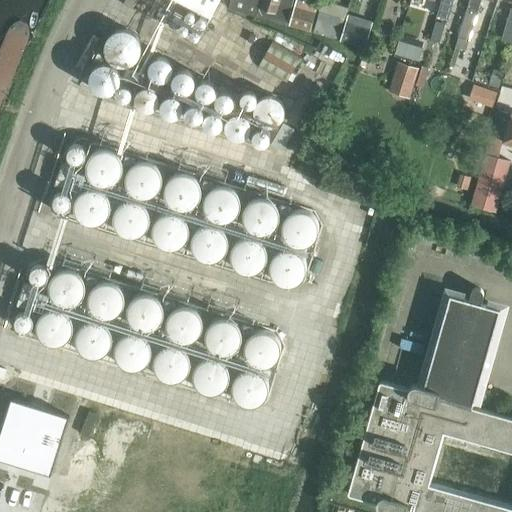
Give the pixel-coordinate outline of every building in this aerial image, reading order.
[(179,0),(211,16),(218,0),(179,0)] [(231,0),(230,7),(256,13),(258,14),(261,0),(231,0)] [(261,0),(258,14),(287,24),(293,0),(261,0)] [(446,17),(451,1),(454,2),(454,0),(441,0),(437,14),(446,17)] [(458,36),(469,39),(477,14),(481,0),(489,0),(493,1),(493,0),(469,0),(466,11),(458,36)] [(301,2),(293,26),(309,31),(317,7),(301,2)] [(511,7),(511,8),(501,40),(511,43),(511,7)] [(187,9),(184,11),(183,14),(185,17),(189,18),(192,16),(193,12),(191,9),(187,9)] [(313,31),(327,36),(333,17),(319,12),(313,31)] [(223,36),(244,46),(255,25),(234,14),(223,36)] [(339,39),(363,47),(371,22),(347,14),(339,39)] [(200,15),(197,18),(196,21),(198,24),(202,25),(205,23),(205,19),(203,16),(200,15)] [(172,16),(169,18),(168,22),(170,25),(174,26),(177,24),(178,20),(176,17),(172,16)] [(182,23),(179,25),(179,28),(181,31),(184,32),(187,30),(188,26),(186,23),(182,23)] [(108,35),(105,43),(105,51),(108,59),(115,64),(123,65),(131,63),(138,58),(141,51),(141,42),(137,35),(131,30),(123,28),(114,30),(108,35)] [(193,28),(190,31),(189,34),(191,37),(195,38),(198,36),(198,32),(196,29),(193,28)] [(402,35),(395,55),(419,62),(425,43),(402,35)] [(286,84),(301,56),(273,40),(257,68),(286,84)] [(149,64),(148,70),(150,74),(153,78),(161,80),(166,79),(171,74),(172,67),(171,61),(164,56),(158,56),(152,58),(149,64)] [(90,71),(89,80),(93,88),(101,92),(110,92),(117,86),(120,78),(118,70),(112,63),(104,61),(96,64),(90,71)] [(410,98),(419,67),(398,61),(388,91),(410,98)] [(416,85),(422,87),(428,67),(422,65),(416,85)] [(173,75),(172,81),(175,87),(179,90),(185,91),(191,89),(194,84),(195,79),(193,73),(189,69),(183,68),(177,71),(173,75)] [(503,73),(494,70),(489,85),(498,88),(503,73)] [(197,87),(197,92),(199,96),(203,98),(208,98),(212,96),(214,92),(215,88),(213,84),(210,81),(206,80),(202,81),(198,83),(197,87)] [(114,92),(115,96),(117,100),(121,102),(125,102),(129,100),(132,97),(133,93),(131,88),(128,85),(124,84),(120,85),(116,88),(114,92)] [(473,85),(469,96),(492,104),(496,93),(473,85)] [(135,94),(135,101),(136,105),(139,109),(147,110),(152,109),(157,104),(158,97),(157,91),(151,86),(144,86),(138,89),(135,94)] [(239,97),(240,101),(242,105),(246,107),(250,107),(254,105),(257,102),(258,97),(256,93),(253,90),(249,89),(245,90),(241,93),(239,97)] [(215,99),(216,103),(218,107),(222,109),(226,109),(230,107),(233,103),(234,99),(232,95),(229,92),(225,91),(221,92),(217,94),(215,99)] [(160,100),(159,107),(161,111),(164,115),(172,116),(177,116),(182,110),(183,103),(182,97),(175,93),(169,93),(163,95),(160,100)] [(255,104),(254,113),(258,121),(266,125),(274,125),(282,120),(285,112),(283,103),(277,97),(269,95),(260,98),(255,104)] [(185,108),(186,113),(188,116),(192,118),(196,119),(200,117),(203,113),(203,109),(202,105),(199,102),(195,100),(190,101),(187,104),(185,108)] [(204,118),(204,123),(207,126),(211,129),(215,129),(219,127),(222,123),(222,119),(221,115),(218,112),(213,111),(209,111),(206,114),(204,118)] [(511,112),(511,113),(511,114),(500,111),(494,130),(506,134),(504,140),(511,143),(511,112)] [(226,121),(226,128),(227,132),(231,136),(238,138),(243,137),(249,131),(250,124),(248,119),(242,114),(235,114),(229,116),(226,121)] [(252,135),(252,139),(255,143),(259,145),(263,146),(267,144),(270,140),(270,136),(269,132),(266,129),(262,127),(257,128),(254,131),(252,135)] [(67,151),(67,156),(70,159),(73,162),(78,162),(82,160),(84,156),(85,152),(84,148),(80,145),(76,144),(72,144),(68,147),(67,151)] [(89,155),(85,162),(85,171),(89,178),(96,183),(104,185),(112,183),(118,178),(122,170),(122,162),(118,154),(111,149),(103,148),(95,150),(89,155)] [(485,153),(472,203),(497,210),(509,159),(485,153)] [(127,167),(124,174),(124,183),(128,190),(134,195),(143,197),(151,195),(157,190),(160,182),(160,174),(157,166),(150,161),(142,160),(134,162),(127,167)] [(167,179),(164,187),(164,195),(168,202),(174,207),(182,209),(190,207),(197,202),(200,194),(200,186),(196,179),(190,174),(182,172),(174,174),(167,179)] [(467,187),(470,177),(461,174),(458,185),(467,187)] [(206,191),(203,199),(203,207),(207,214),(213,219),(222,221),(230,219),(236,214),(239,206),(239,198),(236,191),(229,186),(221,184),(213,186),(206,191)] [(77,194),(73,202),(73,210),(77,217),(84,222),(92,224),(100,222),(106,217),(110,209),(110,201),(106,194),(99,188),(91,187),(83,189),(77,194)] [(52,200),(53,204),(55,208),(59,210),(63,210),(67,208),(70,205),(70,200),(69,196),(66,193),(62,192),(57,193),(54,196),(52,200)] [(244,205),(241,212),(242,220),(245,227),(251,231),(259,233),(266,232),(273,228),(277,221),(278,214),(276,206),(271,201),(264,197),(257,197),(250,200),(244,205)] [(115,206),(112,214),(112,222),(116,230),(122,235),(130,236),(138,234),(145,229),(148,222),(148,213),(144,206),(138,201),(130,199),(122,201),(115,206)] [(285,216),(281,224),(281,232),(285,239),(292,244),(300,246),(308,244),(314,239),(318,231),(318,223),(314,216),(307,210),(299,209),(291,211),(285,216)] [(154,218),(151,226),(151,234),(155,241),(161,246),(169,248),(177,246),(184,241),(187,233),(187,225),(183,218),(177,213),(169,211),(161,213),(154,218)] [(194,231),(191,238),(191,246),(194,253),(200,258),(207,260),(215,260),(221,256),(226,249),(227,242),(226,234),(221,228),(215,224),(207,223),(199,226),(194,231)] [(232,243),(229,250),(229,258),(232,265),(238,270),(246,273),(253,272),(260,268),(264,261),(266,254),(264,246),(260,240),(253,236),(245,236),(238,238),(232,243)] [(272,256),(269,263),(269,272),(273,279),(279,284),(287,286),(295,284),(302,279),(305,271),(305,263),(301,255),(295,250),(287,249),(279,251),(272,256)] [(29,272),(30,276),(32,280),(36,282),(40,282),(44,281),(47,277),(48,273),(46,268),(43,265),(39,264),(34,265),(31,268),(29,272)] [(52,275),(48,283),(48,291),(52,298),(59,303),(67,305),(75,303),(81,298),(85,290),(84,282),(81,275),(74,270),(66,268),(58,270),(52,275)] [(90,287),(87,295),(87,303),(91,310),(97,315),(105,317),(114,315),(120,310),(123,302),(123,294),(120,286),(113,281),(105,280),(97,282),(90,287)] [(474,288),(473,289),(472,291),(468,300),(450,295),(433,353),(424,387),(420,386),(417,385),(415,385),(413,385),(411,386),(409,387),(382,380),(380,382),(349,490),(351,494),(377,501),(377,502),(376,503),(380,509),(389,511),(391,505),(415,511),(511,511),(511,415),(471,404),(500,309),(481,304),(484,294),(484,292),(484,291),(483,289),(480,288),(478,287),(475,287),(474,288)] [(130,299),(127,307),(127,315),(131,323),(137,328),(145,329),(153,327),(160,322),(163,315),(163,306),(159,299),(153,294),(145,292),(137,294),(130,299)] [(169,311),(166,319),(166,327),(170,334),(176,340),(184,341),(193,339),(199,334),(202,326),(202,318),(199,311),(192,306),(184,304),(176,306),(169,311)] [(40,314),(36,322),(36,330),(40,337),(47,342),(55,344),(63,342),(69,337),(73,329),(73,321),(69,314),(62,309),(54,307),(46,309),(40,314)] [(15,319),(15,323),(17,327),(21,329),(25,329),(29,327),(32,324),(33,320),(31,315),(28,312),(24,311),(20,312),(16,315),(15,319)] [(207,325),(204,332),(205,340),(208,347),(214,351),(222,353),(229,352),(236,348),(240,342),(241,334),(239,327),(234,321),(227,317),(220,317),(213,320),(207,325)] [(78,327),(75,334),(75,342),(79,350),(85,355),(93,356),(101,354),(108,349),(111,342),(111,333),(107,326),(101,321),(93,319),(85,321),(78,327)] [(248,336),(244,344),(244,352),(248,359),(255,364),(263,366),(271,364),(277,359),(281,351),(281,343),(277,336),(270,331),(262,329),(254,331),(248,336)] [(117,338),(114,346),(114,354),(118,362),(124,367),(132,368),(140,366),(147,361),(150,353),(150,345),(146,338),(140,333),(132,331),(124,333),(117,338)] [(157,351),(153,358),(153,366),(157,373),(162,378),(170,381),(178,380),(184,376),(189,370),(190,362),(189,354),(184,348),(177,344),(170,344),(162,346),(157,351)] [(195,363),(192,371),(192,378),(195,385),(201,390),(209,393),(216,392),(223,388),(227,382),(229,374),(227,366),(223,360),(216,356),(208,356),(201,358),(195,363)] [(235,376),(232,384),(232,392),(236,399),(242,404),(250,406),(258,404),(265,399),(268,391),(268,383),(264,376),(258,371),(250,369),(242,371),(235,376)] [(0,431),(0,457),(51,474),(69,415),(11,397),(0,431)]
